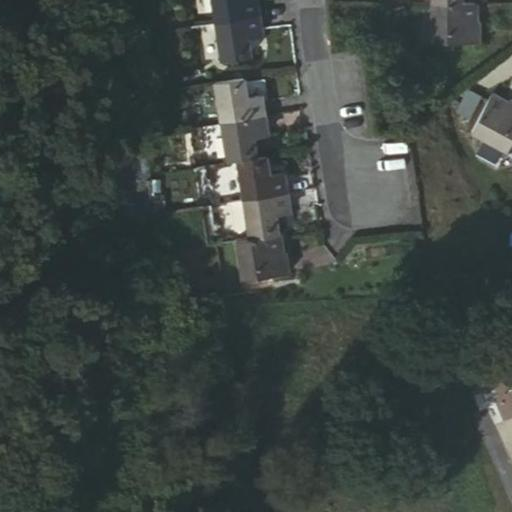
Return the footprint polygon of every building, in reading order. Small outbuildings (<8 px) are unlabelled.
[(220,0),(223,15),(268,7),(266,0),(220,0)] [(480,1),(446,1),(446,42),(497,43),(497,17),(492,17),(492,1),(480,1)] [(268,7),(223,15),(230,56),(261,51),(258,32),(272,29),(268,7)] [(257,86),(254,68),(224,72),(229,111),(275,104),(271,84),(257,86)] [(442,92),(458,83),(452,68),(436,75),(442,92)] [(511,93),(503,89),(483,128),(511,145),(511,93)] [(275,104),(229,111),(236,152),(249,150),(267,148),(264,127),(278,126),(275,104)] [(249,150),(255,192),(297,187),(294,163),(280,164),(277,147),(267,148),(249,150)] [(262,232),(287,228),(284,208),(300,206),(297,187),(255,192),(256,198),(262,232)] [(240,200),(246,234),(262,232),(256,198),(240,200)] [(262,232),(246,234),(252,274),(300,266),(296,245),(290,245),(287,228),(262,232)] [(248,296),(279,290),(275,274),(245,281),(248,296)]
